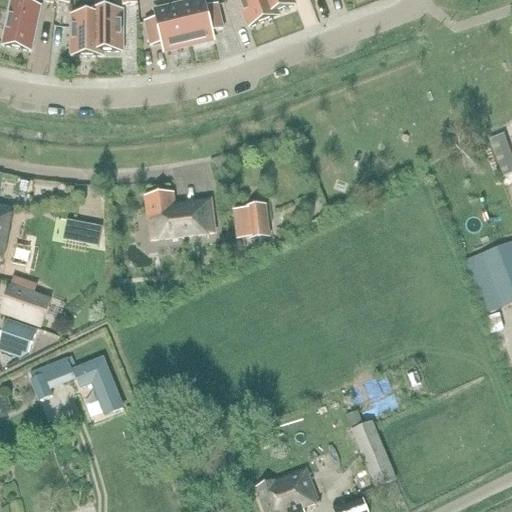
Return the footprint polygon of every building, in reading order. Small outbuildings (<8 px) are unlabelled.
[(31,54),(41,6),(13,0),(2,48),(31,54)] [(237,0),(249,30),(273,21),(265,0),(237,0)] [(280,18),(278,14),(295,7),(292,0),(265,0),(273,21),(280,18)] [(217,6),(205,9),(203,1),(179,6),(189,48),(213,42),(211,34),(223,31),(217,6)] [(165,54),(189,48),(179,6),(155,12),(157,21),(145,23),(151,48),(163,45),(165,54)] [(97,59),(97,12),(90,12),(90,16),(71,16),(71,59),(97,59)] [(122,54),(122,12),(97,12),(97,59),(104,59),(104,54),(122,54)] [(137,42),(146,41),(143,19),(134,20),(137,42)] [(511,177),(511,167),(503,139),(511,136),(511,119),(477,131),(494,184),(511,177)] [(151,243),(215,235),(211,202),(174,206),(172,195),(146,198),(151,243)] [(0,265),(11,210),(0,207),(0,265)] [(266,207),(246,210),(249,242),(269,239),(266,207)] [(488,315),(511,306),(511,243),(469,261),(488,315)] [(41,329),(50,303),(10,288),(1,315),(41,329)] [(28,357),(36,334),(8,324),(0,346),(0,353),(20,361),(28,357)] [(41,371),(44,376),(50,391),(77,380),(74,373),(73,373),(68,361),(41,371)] [(102,408),(101,410),(104,417),(106,418),(112,415),(113,414),(122,410),(103,362),(74,373),(77,380),(81,390),(93,385),(102,408)] [(32,381),(41,403),(52,398),(50,391),(44,376),(32,381)] [(350,429),(361,424),(357,413),(346,418),(350,429)] [(375,490),(396,481),(372,423),(351,432),(375,490)] [(303,511),(319,505),(306,471),(256,491),(263,511),(303,511)] [(366,511),(362,501),(333,511),(332,511),(366,511)]
